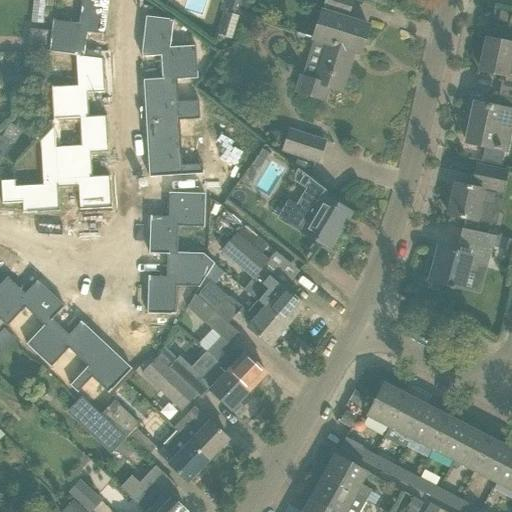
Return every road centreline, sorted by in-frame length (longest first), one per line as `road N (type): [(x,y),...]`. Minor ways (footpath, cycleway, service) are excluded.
road 1 (residential): [(0,226),(102,317),(127,307),(126,0)]
road 2 (residential): [(357,324),(407,186),(447,0)]
road 3 (residential): [(252,511),(357,324)]
road 4 (residential): [(506,399),(357,324)]
